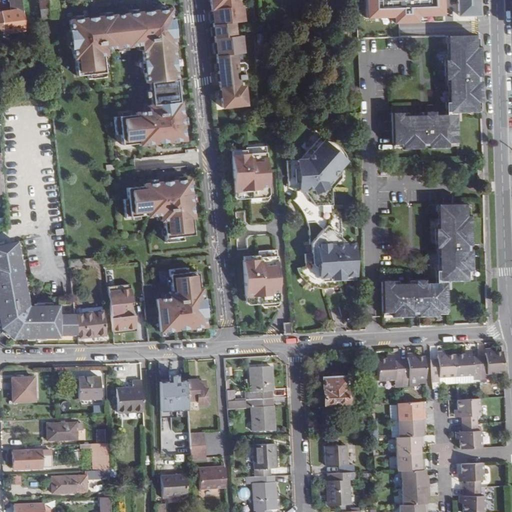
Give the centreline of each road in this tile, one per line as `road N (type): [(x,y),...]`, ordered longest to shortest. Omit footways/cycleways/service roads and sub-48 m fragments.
road 1 (residential): [(0,358),(293,345)]
road 2 (tertiary): [(505,286),(496,0)]
road 3 (residential): [(293,345),(510,332)]
road 4 (residential): [(301,511),(293,345)]
